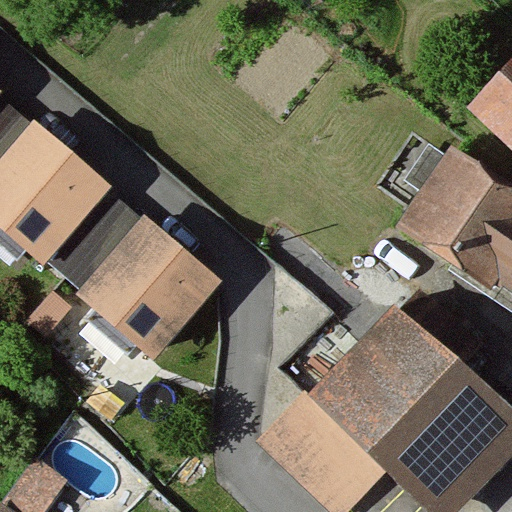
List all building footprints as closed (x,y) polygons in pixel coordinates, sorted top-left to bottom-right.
[(511,76),(480,111),(511,141),(511,76)] [(0,107),(13,92),(0,81),(0,107)] [(121,192),(40,121),(0,167),(0,226),(51,271),(121,192)] [(511,189),(453,150),(402,224),(511,299),(511,189)] [(424,296),(306,190),(254,247),(311,298),(258,357),(293,389),(250,436),(335,511),(347,511),(388,468),(437,511),(463,511),(511,457),(511,417),(403,319),(424,296)] [(230,281),(150,216),(83,297),(163,362),(230,281)]
